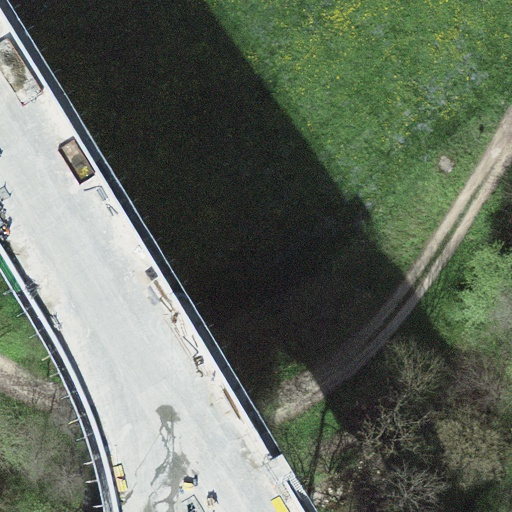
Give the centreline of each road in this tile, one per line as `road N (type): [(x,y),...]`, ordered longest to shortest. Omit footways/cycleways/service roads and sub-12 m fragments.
road 1 (track): [(511,136),(389,317),(314,384),(272,407),(166,434),(137,433),(0,372)]
road 2 (primary): [(0,91),(257,511)]
road 3 (primary): [(0,139),(118,411),(148,511)]
